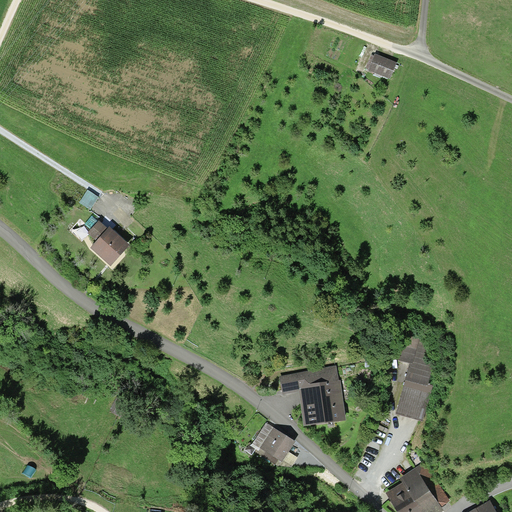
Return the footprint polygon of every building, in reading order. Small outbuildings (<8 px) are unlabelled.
[(372,57),(367,72),(387,79),(392,64),(372,57)] [(90,230),(96,224),(89,218),(87,220),(83,215),(78,220),(90,230)] [(95,242),(105,231),(97,223),(96,224),(90,230),(86,234),(95,242)] [(124,247),(106,230),(105,231),(95,242),(89,249),(107,266),(124,247)] [(408,364),(395,415),(415,420),(433,346),(399,338),(394,360),(408,364)] [(302,426),(340,421),(334,368),(279,379),(280,393),(298,390),(302,426)] [(115,400),(109,412),(117,415),(123,403),(115,400)] [(262,427),(251,445),(278,462),(289,444),(262,427)] [(402,486),(386,495),(396,511),(437,511),(435,508),(423,488),(419,481),(426,477),(420,467),(399,479),(402,486)] [(423,488),(435,508),(446,501),(434,481),(423,488)] [(490,511),(486,503),(471,511),(490,511)]
